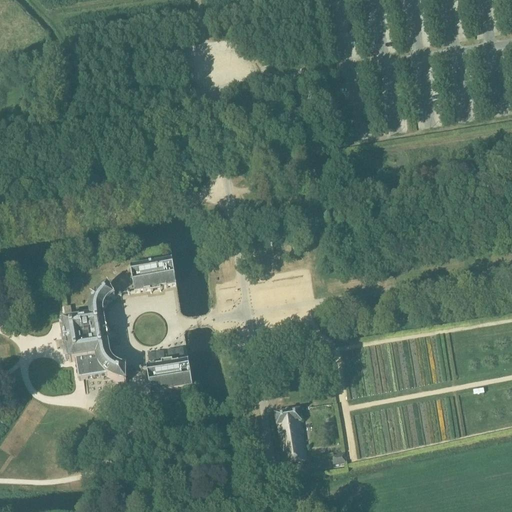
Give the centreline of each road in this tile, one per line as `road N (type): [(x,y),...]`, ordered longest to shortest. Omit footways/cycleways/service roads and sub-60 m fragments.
road 1 (track): [(229,193),(0,234)]
road 2 (track): [(345,408),(511,378)]
